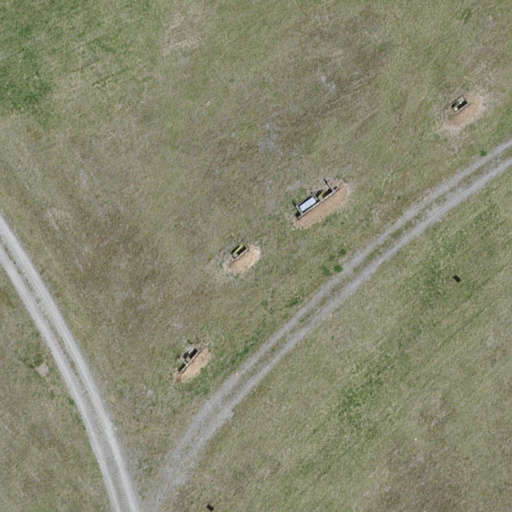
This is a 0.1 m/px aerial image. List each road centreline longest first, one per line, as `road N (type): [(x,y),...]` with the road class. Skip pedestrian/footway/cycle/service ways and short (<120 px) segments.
road 1 (track): [(511,156),(310,292),(148,500)]
road 2 (track): [(0,232),(32,279),(150,511)]
